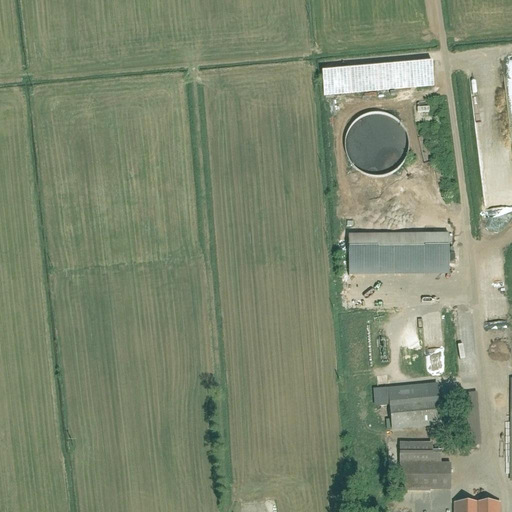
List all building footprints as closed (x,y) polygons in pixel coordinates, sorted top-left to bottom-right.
[(428,61),(321,70),(323,95),(431,85),(428,61)] [(385,116),(364,113),(360,148),(375,150),(377,137),(384,138),(385,130),(384,130),(385,116)] [(446,235),(348,235),(348,274),(446,273),(446,235)] [(455,344),(464,344),(462,315),(453,316),(455,344)] [(435,384),(385,388),(386,405),(388,431),(439,426),(435,384)] [(374,406),(386,405),(385,388),(373,389),(374,406)] [(480,445),(476,392),(451,394),(456,447),(480,445)] [(397,464),(439,464),(439,444),(397,444),(397,464)] [(439,464),(397,464),(397,488),(448,488),(448,464),(439,464)] [(473,511),(474,503),(453,502),(452,511),(473,511)] [(498,511),(499,502),(474,502),(474,503),(473,511),(498,511)]
